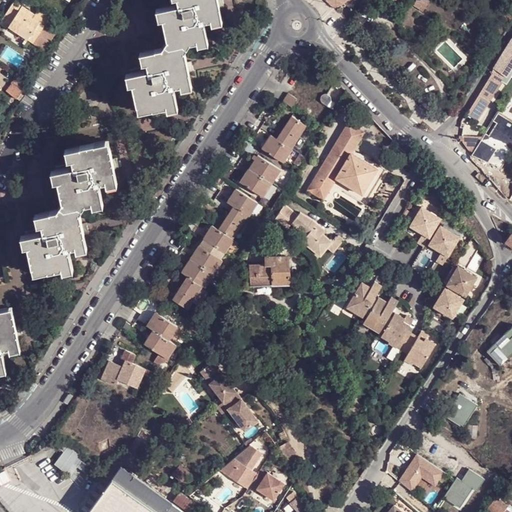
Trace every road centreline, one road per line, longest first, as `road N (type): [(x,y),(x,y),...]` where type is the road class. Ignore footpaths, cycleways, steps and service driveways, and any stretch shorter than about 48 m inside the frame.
road 1 (unclassified): [(0,440),(44,405),(281,38)]
road 2 (residential): [(351,511),(504,273)]
road 3 (unknown): [(435,146),(380,235),(427,314)]
road 4 (unclassified): [(328,48),(435,146)]
road 5 (residential): [(511,30),(435,146)]
